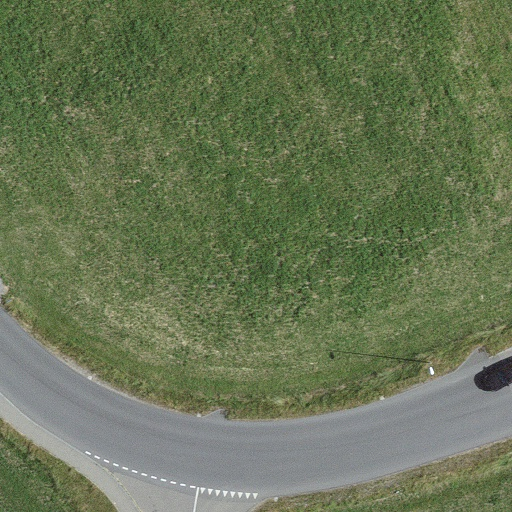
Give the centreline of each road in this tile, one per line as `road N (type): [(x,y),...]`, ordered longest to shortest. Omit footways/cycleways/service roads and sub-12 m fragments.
road 1 (tertiary): [(511,397),(394,435),(299,454),(209,455)]
road 2 (tertiary): [(209,455),(114,432),(66,407),(0,349)]
